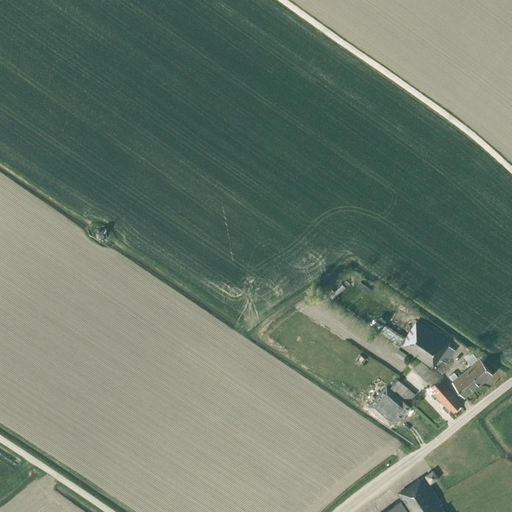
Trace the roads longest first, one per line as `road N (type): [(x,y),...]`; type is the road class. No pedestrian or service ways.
road 1 (track): [(511,171),(281,0)]
road 2 (unclassified): [(344,511),(511,383)]
road 3 (unclassified): [(112,511),(0,436)]
